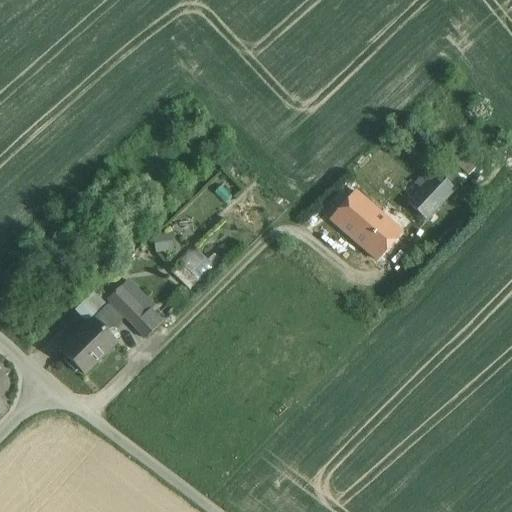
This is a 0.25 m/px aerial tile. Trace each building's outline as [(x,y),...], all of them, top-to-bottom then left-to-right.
[(455,190),(436,172),(407,203),(426,221),(455,190)] [(232,198),(222,188),(215,195),(225,205),(232,198)] [(402,232),(356,192),(331,221),(377,261),(402,232)] [(168,235),(152,237),(154,252),(170,249),(168,235)] [(199,283),(203,287),(218,273),(194,248),(179,262),(183,266),(199,283)] [(174,275),(190,292),(199,283),(183,266),(174,275)] [(120,290),(145,315),(150,310),(153,307),(127,281),(120,289),(120,290)] [(145,315),(120,290),(120,289),(107,300),(134,328),(146,316),(145,315)] [(166,313),(171,318),(193,297),(185,289),(169,304),(172,307),(166,313)] [(94,293),(76,310),(89,324),(94,320),(95,322),(109,308),(94,293)] [(95,322),(94,320),(89,324),(83,330),(82,330),(72,340),(73,341),(61,352),(84,375),(117,343),(114,341),(119,336),(112,328),(121,320),(109,308),(95,322)] [(150,310),(145,315),(146,316),(134,328),(145,339),(162,323),(150,310)]
